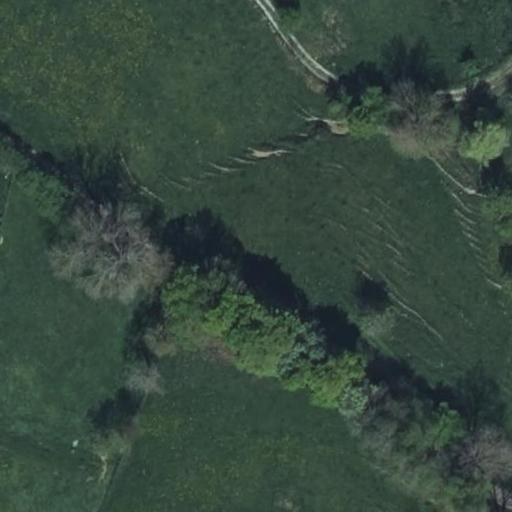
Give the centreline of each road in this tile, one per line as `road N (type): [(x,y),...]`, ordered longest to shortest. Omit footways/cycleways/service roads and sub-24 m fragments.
road 1 (track): [(0,145),(511,465)]
road 2 (residential): [(257,0),(323,77),(367,92),(458,93),(511,65)]
